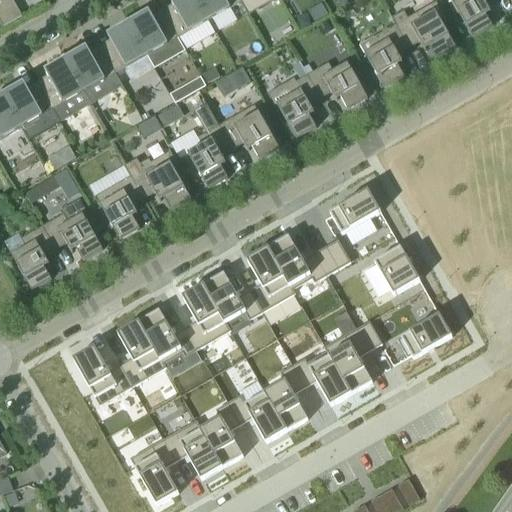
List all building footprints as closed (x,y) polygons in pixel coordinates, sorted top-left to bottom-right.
[(0,0),(0,19),(5,28),(23,18),(12,0),(0,0)] [(173,0),(170,2),(173,6),(162,12),(178,40),(210,22),(196,0),(173,0)] [(241,4),(238,0),(196,0),(210,22),(241,4)] [(444,0),(455,17),(459,15),(473,41),(493,29),(486,17),(491,14),(486,6),(497,0),(444,0)] [(456,51),(441,24),(445,22),(435,4),(408,20),(403,12),(391,19),(392,20),(409,51),(420,44),(425,52),(430,49),(437,62),(456,51)] [(129,25),(128,25),(147,58),(178,40),(162,12),(152,18),(150,14),(129,25)] [(351,43),(367,70),(368,70),(368,68),(371,66),(385,91),(405,80),(398,68),(403,65),(398,57),(409,51),(392,20),(351,43)] [(128,25),(128,26),(108,38),(110,42),(100,48),(116,76),(147,58),(128,25)] [(123,89),(116,76),(100,48),(89,54),(87,50),(67,61),(66,60),(66,61),(92,106),(123,89)] [(65,61),(66,62),(50,70),(47,72),(45,73),(48,78),(37,84),(53,112),(61,124),(92,106),(66,61),(65,61)] [(295,66),(303,80),(307,78),(299,63),(295,66)] [(318,71),(313,74),(307,78),(321,101),(332,95),(337,103),(341,100),(348,112),(368,101),(348,65),(333,73),(329,65),(320,70),(319,69),(318,70),(318,71)] [(216,69),(202,77),(207,86),(221,78),(216,69)] [(244,70),(231,77),(239,91),(252,84),(244,70)] [(321,101),(307,78),(303,80),(296,84),(294,80),(268,95),(274,107),(277,106),(297,141),(317,130),(310,118),(314,115),(310,107),(321,101)] [(193,83),(198,92),(207,88),(201,79),(193,83)] [(4,97),(4,96),(3,96),(22,129),(53,112),(37,84),(27,90),(24,85),(23,86),(4,97)] [(0,141),(22,129),(3,96),(3,97),(0,99),(0,141)] [(196,112),(208,133),(206,134),(207,135),(198,140),(203,148),(188,156),(209,192),(228,181),(221,168),(226,166),(222,158),(233,151),(219,128),(206,106),(196,112)] [(219,128),(233,151),(244,145),(248,153),(253,150),(260,162),(280,151),(255,108),(232,121),(231,120),(229,120),(230,122),(219,128)] [(167,112),(157,118),(164,129),(173,123),(167,112)] [(191,202),(177,176),(182,174),(171,154),(151,164),(149,161),(140,166),(137,161),(125,168),(144,202),(155,195),(160,204),(165,201),(172,213),(191,202)] [(144,202),(125,168),(124,168),(130,179),(120,185),(119,183),(118,184),(119,185),(96,199),(120,242),(140,231),(133,219),(138,216),(133,208),(144,202)] [(61,188),(72,181),(67,171),(55,178),(61,188)] [(368,193),(330,215),(332,219),(343,237),(381,215),(368,193)] [(55,222),(43,229),(56,252),(67,246),(72,254),(77,251),(84,263),(103,252),(83,216),(87,214),(80,202),(61,213),(63,217),(55,222)] [(56,252),(43,229),(21,241),(26,249),(12,257),(32,293),(52,281),(45,269),(50,266),(45,258),(56,252)] [(289,239),(268,251),(295,297),(296,297),(293,293),(313,282),(315,286),(327,279),(315,257),(303,263),(289,239)] [(338,243),(326,250),(339,272),(351,265),(338,243)] [(400,249),(375,264),(394,298),(420,283),(400,249)] [(326,250),(315,257),(327,279),(339,272),(326,250)] [(268,251),(248,262),(261,287),(250,293),(262,316),(295,297),(268,251)] [(224,276),(204,288),(230,334),(231,334),(227,326),(245,315),(250,323),(262,316),(250,293),(238,300),(224,276)] [(204,288),(183,299),(197,324),(185,330),(198,352),(230,334),(204,288)] [(160,313),(139,324),(165,371),(166,370),(164,367),(183,356),(185,359),(198,352),(185,330),(174,337),(160,313)] [(440,318),(397,342),(408,360),(412,358),(414,361),(452,339),(440,318)] [(139,324),(118,336),(132,361),(120,367),(133,389),(165,371),(139,324)] [(370,325),(358,332),(370,354),(382,347),(370,325)] [(358,332),(325,350),(352,397),(372,385),(359,361),(370,354),(358,332)] [(95,349),(74,362),(100,408),(133,389),(120,367),(109,374),(95,349)] [(305,362),(293,369),(306,391),(317,385),(331,409),(352,397),(325,350),(324,351),(327,355),(307,366),(305,362)] [(286,384),(265,396),(287,434),(308,422),(294,398),(306,391),(293,369),(281,376),(286,384)] [(241,399),(228,406),(241,428),(253,422),(267,446),(287,434),(265,396),(246,407),(241,399)] [(197,424),(196,424),(223,471),(244,459),(230,435),(241,428),(228,406),(216,413),(221,421),(202,432),(197,424)] [(196,424),(164,443),(177,465),(188,459),(202,483),(223,471),(196,424)] [(164,443),(131,462),(158,508),(179,496),(165,472),(177,465),(164,443)] [(7,480),(0,482),(0,498),(12,494),(7,480)] [(398,488),(402,495),(406,501),(410,508),(420,502),(416,495),(412,488),(408,482),(398,488)] [(381,497),(371,504),(375,510),(375,511),(402,511),(404,511),(400,505),(396,498),(392,491),(381,497)] [(15,494),(5,498),(9,510),(19,506),(15,494)] [(284,511),(281,502),(250,511),(284,511)]
